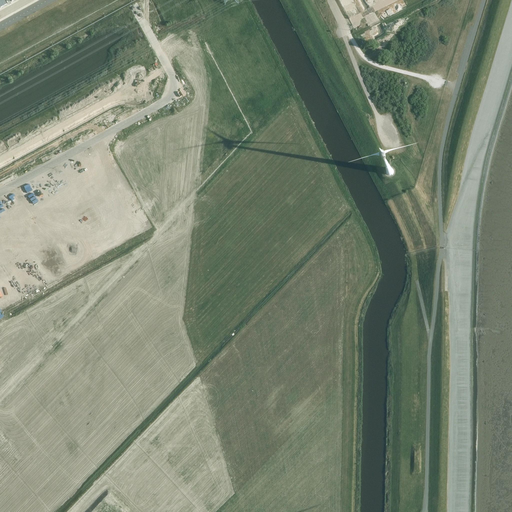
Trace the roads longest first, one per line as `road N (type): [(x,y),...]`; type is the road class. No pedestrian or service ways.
road 1 (unclassified): [(0,191),(171,94),(174,79),(132,2)]
road 2 (unclassified): [(332,0),(369,61),(457,86)]
